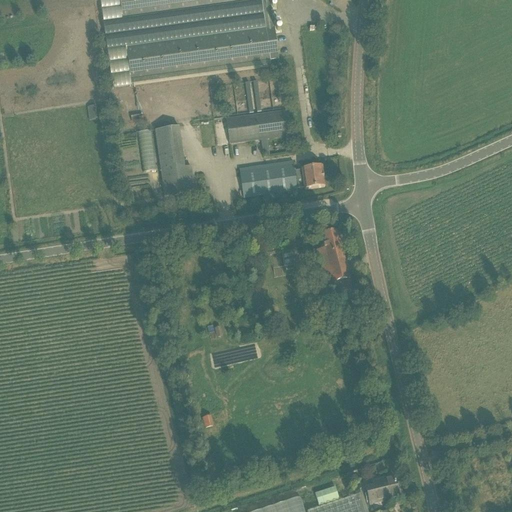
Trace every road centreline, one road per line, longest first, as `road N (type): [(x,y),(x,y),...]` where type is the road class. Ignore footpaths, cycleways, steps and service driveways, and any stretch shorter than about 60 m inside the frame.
road 1 (unclassified): [(0,262),(337,209),(362,195)]
road 2 (tertiary): [(434,511),(362,195)]
road 3 (tertiary): [(362,195),(357,92),(365,0)]
road 4 (unclassified): [(362,195),(442,172),(511,139)]
